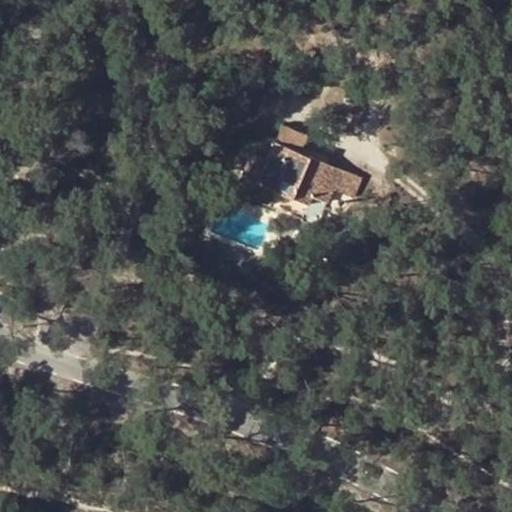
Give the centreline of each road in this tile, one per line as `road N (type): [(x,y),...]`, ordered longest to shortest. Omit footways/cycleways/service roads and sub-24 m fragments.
road 1 (tertiary): [(450,511),(300,433),(38,343)]
road 2 (residential): [(37,0),(13,98),(38,343)]
